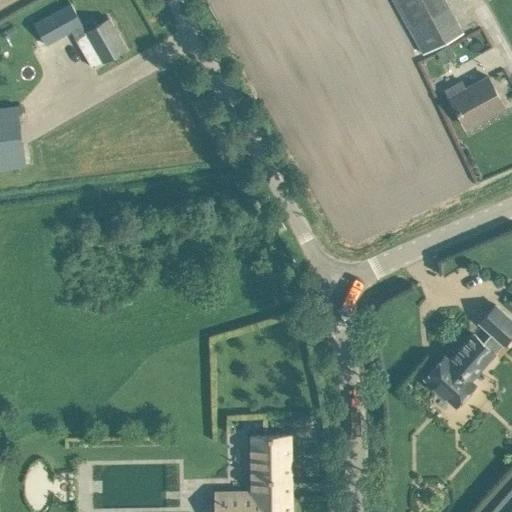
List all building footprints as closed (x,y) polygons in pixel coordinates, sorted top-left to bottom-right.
[(445,0),(393,0),(409,27),(423,54),(463,32),(449,5),(445,0)] [(48,43),(83,24),(71,3),(36,23),(48,43)] [(127,47),(109,17),(76,37),(93,67),(127,47)] [(64,50),(41,55),(46,75),(68,70),(64,50)] [(462,81),(447,89),(450,96),(466,126),(504,105),(488,75),(465,88),(462,81)] [(17,105),(0,107),(0,169),(26,165),(17,105)] [(450,359),(448,357),(441,364),(439,361),(424,377),(441,392),(444,389),(458,402),(476,383),(471,378),(495,352),(492,350),(500,341),(503,343),(511,333),(511,318),(496,304),(479,322),(491,333),(483,342),(474,333),(450,359)] [(291,511),(290,433),(253,434),(254,490),(215,491),(215,511),(291,511)]
